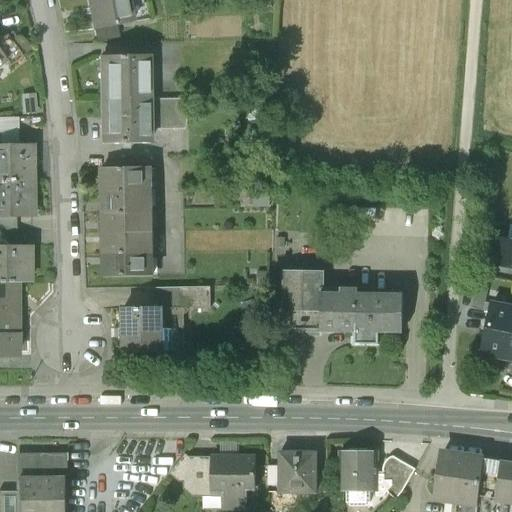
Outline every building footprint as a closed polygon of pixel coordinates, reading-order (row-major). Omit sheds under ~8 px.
[(132,23),(127,0),(85,0),(91,31),(132,23)] [(14,31),(5,38),(12,48),(21,41),(14,31)] [(5,38),(0,41),(0,55),(4,61),(9,68),(21,60),(12,48),(5,38)] [(100,58),(100,100),(147,99),(147,57),(100,58)] [(21,98),(22,117),(34,116),(33,97),(21,98)] [(186,98),(147,99),(148,129),(186,129),(186,98)] [(148,129),(147,99),(100,100),(100,144),(148,143),(148,129)] [(0,147),(17,147),(17,120),(0,120),(0,147)] [(0,183),(30,183),(30,147),(17,147),(0,147),(0,183)] [(103,170),(103,191),(147,191),(147,169),(103,170)] [(31,219),(30,183),(0,183),(0,219),(15,219),(31,219)] [(103,191),(103,213),(148,212),(147,191),(103,191)] [(392,207),(391,235),(428,236),(429,208),(392,207)] [(103,213),(103,234),(148,234),(148,212),(103,213)] [(0,219),(0,234),(15,234),(15,219),(0,219)] [(148,255),(148,234),(103,234),(103,256),(148,255)] [(511,238),(489,235),(484,265),(511,270),(511,238)] [(0,247),(10,248),(0,236),(0,247)] [(10,248),(0,247),(0,284),(17,284),(28,284),(27,248),(10,248)] [(148,277),(148,255),(103,256),(104,277),(148,277)] [(320,332),(401,333),(402,295),(320,294),(320,273),(283,273),(283,311),(320,311),(320,332)] [(0,335),(17,335),(17,284),(0,284),(0,335)] [(154,289),(154,310),(160,310),(209,310),(209,289),(154,289)] [(483,355),(505,360),(511,326),(511,310),(493,306),(483,355)] [(154,310),(121,311),(122,354),(160,354),(160,310),(154,310)] [(0,358),(17,359),(17,335),(0,335),(0,358)] [(314,447),(277,446),(277,464),(277,486),(314,486),(314,483),(314,447)] [(441,449),(432,502),(452,505),(450,511),(476,511),(476,509),(484,456),(441,449)] [(341,450),(341,491),(373,491),(374,473),(374,450),(341,450)] [(19,478),(62,477),(67,477),(66,454),(15,455),(15,478),(19,478)] [(383,472),(374,473),(373,491),(374,496),(382,495),(386,490),(396,497),(414,468),(392,455),(388,456),(382,464),(383,472)] [(191,496),(211,496),(211,459),(184,459),(180,456),(167,475),(178,483),(184,483),(184,490),(184,496),(191,496)] [(253,459),(211,459),(211,496),(221,496),(221,511),(240,511),(246,511),(246,508),(246,490),(253,490),(253,459)] [(497,502),(511,504),(511,464),(503,463),(497,502)] [(267,486),(277,486),(277,464),(267,464),(267,486)] [(19,478),(19,493),(19,511),(62,511),(62,477),(19,478)] [(326,484),(314,483),(314,486),(314,504),(325,504),(326,484)] [(0,511),(19,511),(19,493),(0,493),(0,511)]
